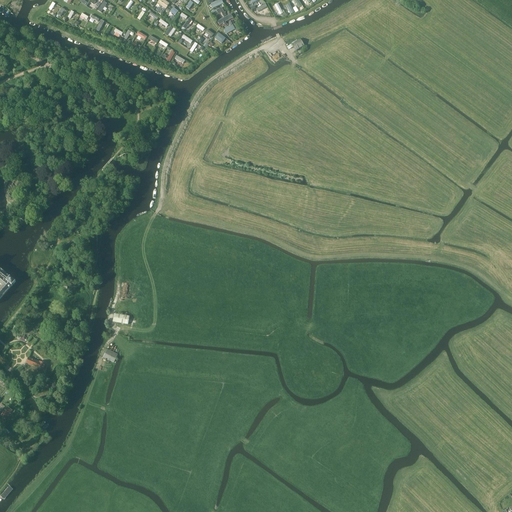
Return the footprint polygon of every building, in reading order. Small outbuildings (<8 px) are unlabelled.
[(165,0),(160,0),(159,3),(162,5),(157,11),(160,13),(162,9),(163,10),(165,7),(166,8),(170,3),(165,0)] [(185,7),(189,9),(193,2),(190,0),(185,7)] [(280,14),(283,12),(278,2),(274,4),(280,14)] [(257,11),(267,7),(266,3),(256,8),(257,11)] [(286,5),(290,13),(294,12),(290,3),(286,5)] [(216,9),(218,13),(221,12),(223,16),(226,15),(222,6),(216,9)] [(219,25),(225,22),(225,21),(230,19),(228,15),(217,20),(219,25)] [(189,17),(183,27),(186,29),(192,19),(189,17)] [(224,29),(227,34),(236,28),(233,23),(224,29)] [(208,29),(204,34),(210,38),(214,34),(208,29)] [(218,32),(214,38),(222,43),(226,37),(218,32)] [(183,34),(182,37),(191,43),(193,40),(183,34)] [(295,51),(300,48),(304,45),(300,38),(291,44),(287,47),(289,50),(293,47),(295,51)] [(193,52),(198,43),(195,42),(190,50),(193,52)] [(177,54),(175,58),(183,63),(185,60),(177,54)] [(0,284),(2,286),(0,289),(0,299),(15,282),(6,275),(6,274),(0,268),(0,284)] [(114,314),(113,322),(128,324),(129,316),(114,314)] [(107,349),(103,358),(114,363),(118,355),(107,349)] [(26,363),(44,370),(46,365),(39,362),(28,358),(26,363)] [(9,414),(11,411),(7,407),(1,415),(5,418),(8,415),(9,416),(10,415),(9,414)] [(45,439),(39,447),(41,449),(48,442),(45,439)] [(12,488),(9,485),(2,493),(5,495),(12,488)]
